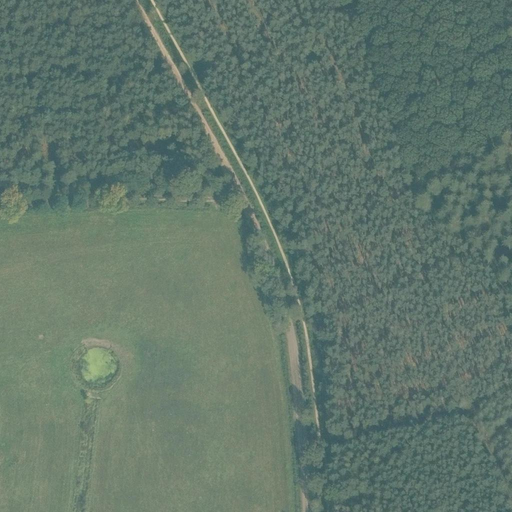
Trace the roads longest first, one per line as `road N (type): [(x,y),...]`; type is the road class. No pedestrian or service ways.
road 1 (track): [(278,281),(243,197),(134,0)]
road 2 (track): [(278,281),(511,130)]
road 3 (track): [(243,197),(0,210)]
road 4 (track): [(305,511),(294,352),(278,281)]
road 5 (track): [(343,0),(419,193)]
